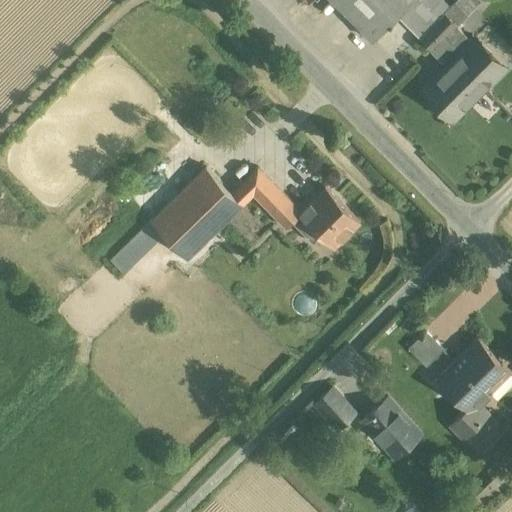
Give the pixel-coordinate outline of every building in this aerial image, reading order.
[(333,0),(374,40),(389,25),(391,26),(394,23),(393,21),(398,16),(413,0),(333,0)] [(441,0),(413,0),(398,16),(400,19),(419,0),(427,9),(430,12),(441,0)] [(419,0),(400,19),(409,27),(427,9),(419,0)] [(450,8),(442,0),(441,0),(430,12),(438,20),(450,8)] [(485,0),(458,0),(455,2),(469,15),(469,16),(485,0)] [(438,20),(420,39),(433,51),(447,37),(453,44),(464,33),(458,27),(469,15),(455,2),(450,8),(438,20)] [(427,9),(409,27),(420,39),(438,20),(430,12),(427,9)] [(477,37),(462,53),(453,44),(447,37),(433,51),(448,66),(424,90),(454,120),(507,67),(477,37)] [(206,166),(151,221),(163,233),(188,258),(243,204),(232,192),(206,166)] [(286,195),(258,166),(232,192),(243,204),(254,194),(285,225),(286,227),(292,221),(291,220),(301,210),(296,205),(296,204),(286,194),(286,195)] [(361,221),(326,185),(301,210),(291,220),(292,221),(313,242),(322,234),(335,247),(361,221)] [(151,221),(112,260),(124,272),(163,233),(151,221)] [(445,348),(426,330),(408,348),(427,366),(445,348)] [(511,371),(478,337),(454,360),(458,363),(449,372),(480,403),(511,371)] [(445,349),(427,368),(436,377),(454,358),(445,349)] [(480,403),(449,372),(440,381),(467,407),(449,425),(482,458),(509,432),(480,403)] [(419,433),(388,399),(364,420),(395,454),(419,433)] [(489,501),(511,480),(511,479),(504,471),(481,492),(489,501)]
